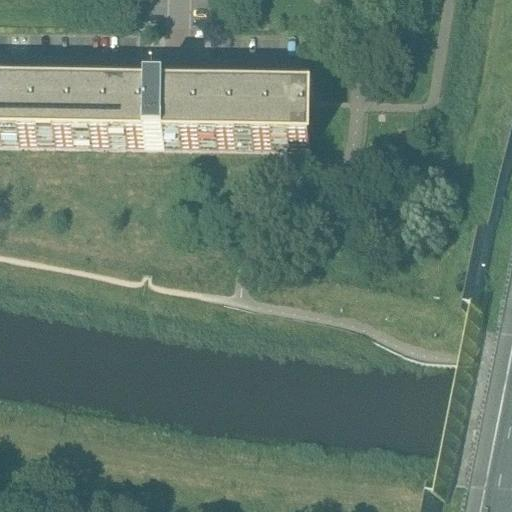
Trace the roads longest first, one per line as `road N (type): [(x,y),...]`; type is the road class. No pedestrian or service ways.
road 1 (residential): [(0,64),(178,66)]
road 2 (residential): [(178,66),(315,67)]
